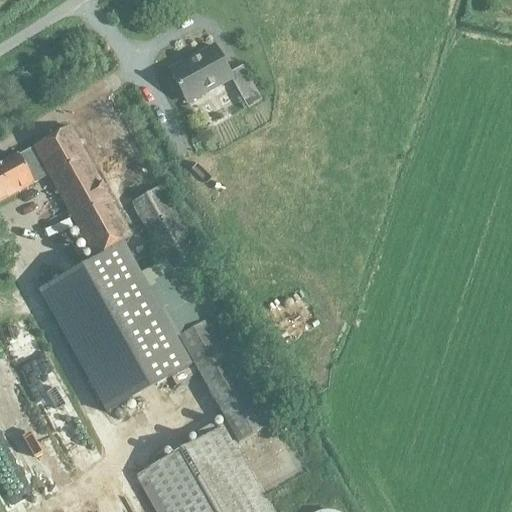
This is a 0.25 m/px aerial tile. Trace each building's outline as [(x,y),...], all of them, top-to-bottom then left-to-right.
[(247,110),(261,102),(242,67),(230,75),(215,48),(169,73),(186,104),(231,79),(247,110)] [(0,169),(0,207),(34,188),(30,182),(45,173),(93,260),(124,243),(131,239),(70,131),(0,169)] [(191,248),(158,189),(128,205),(161,265),(191,248)] [(39,238),(57,228),(52,218),(34,228),(39,238)] [(39,290),(106,414),(191,367),(176,340),(124,243),(93,260),(39,290)] [(191,367),(227,432),(265,497),(307,474),(219,317),(176,340),(191,367)] [(273,330),(281,346),(303,335),(295,319),(273,330)] [(19,321),(0,331),(0,344),(73,473),(98,459),(19,321)] [(0,356),(0,413),(44,491),(68,478),(0,356)] [(7,511),(36,495),(0,432),(0,502),(5,511),(7,511)] [(272,511),(265,497),(227,432),(135,483),(151,511),(272,511)] [(128,511),(122,501),(103,511),(128,511)]
